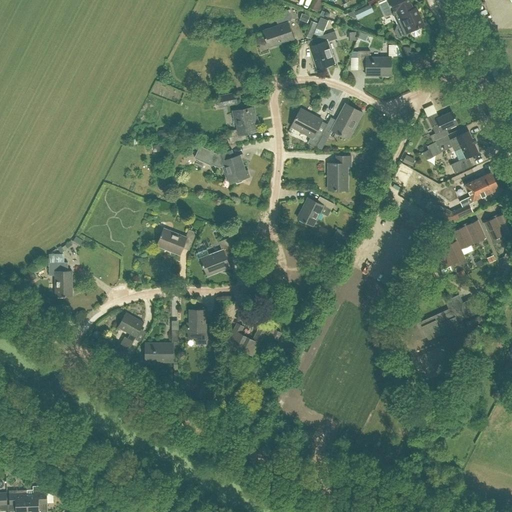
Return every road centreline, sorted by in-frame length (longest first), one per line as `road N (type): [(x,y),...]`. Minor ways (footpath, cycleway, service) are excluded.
road 1 (residential): [(101,312),(145,293),(218,291),(277,272),(277,84),(321,80),(388,106),(475,63)]
road 2 (track): [(0,299),(191,422),(379,511)]
